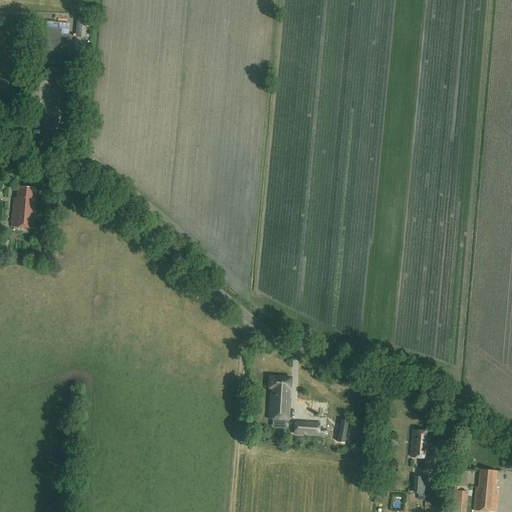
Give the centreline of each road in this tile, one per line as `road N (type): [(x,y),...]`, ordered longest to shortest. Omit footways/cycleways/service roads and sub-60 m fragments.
road 1 (unclassified): [(511,442),(418,382),(285,342),(115,204),(54,168),(0,149)]
road 2 (track): [(250,319),(231,511)]
